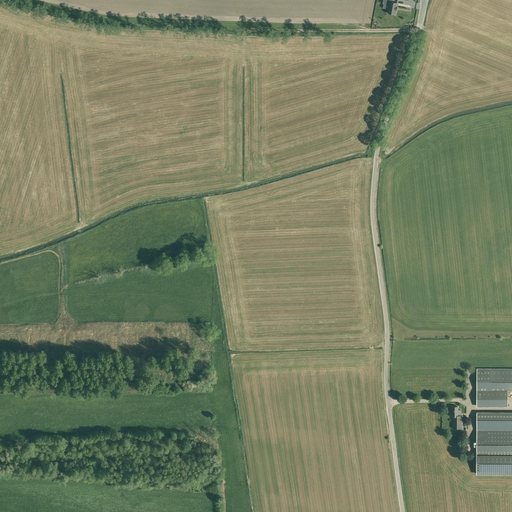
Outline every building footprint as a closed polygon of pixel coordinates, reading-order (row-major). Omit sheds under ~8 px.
[(391,0),(389,0),(383,0),(383,3),(388,4),(387,9),(389,9),(388,13),(395,14),(396,10),(397,7),(397,6),(397,3),(391,2),(391,0)] [(511,369),(477,369),(477,406),(508,406),(508,390),(511,390),(511,369)] [(451,416),(453,416),(455,416),(455,419),(461,418),(461,415),(458,415),(458,406),(451,406),(451,416)] [(511,473),(511,412),(477,412),(476,474),(511,473)] [(453,416),(454,428),(462,428),(461,418),(455,419),(455,416),(453,416)]
